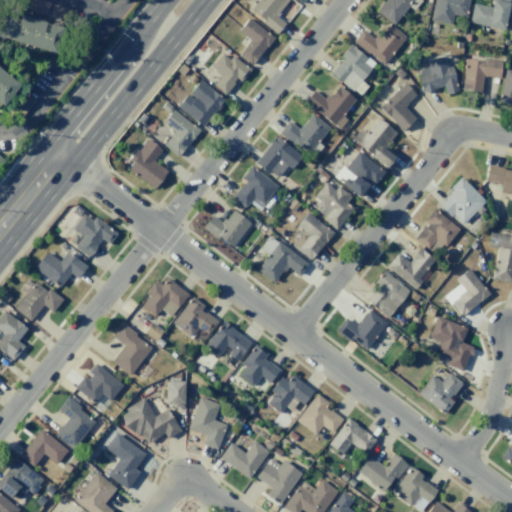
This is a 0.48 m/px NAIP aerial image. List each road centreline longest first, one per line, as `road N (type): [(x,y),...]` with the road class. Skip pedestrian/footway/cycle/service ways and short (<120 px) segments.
road 1 (residential): [(60,155),(511,501)]
road 2 (residential): [(347,0),(0,425)]
road 3 (residential): [(511,139),(459,129),(296,333)]
road 4 (secondary): [(60,155),(90,144),(206,0)]
road 5 (secondary): [(165,0),(63,127),(60,155)]
road 6 (residential): [(462,463),(503,398),(511,328)]
